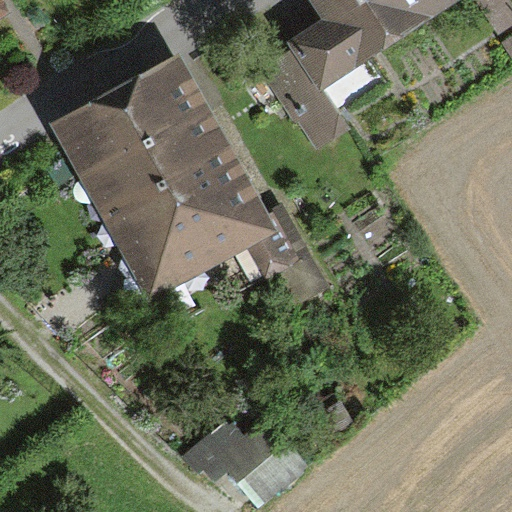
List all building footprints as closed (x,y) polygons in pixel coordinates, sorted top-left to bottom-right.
[(0,0),(0,33),(17,24),(3,0),(0,0)] [(460,0),(299,0),(321,34),(262,72),(310,147),(348,124),(326,90),(463,4),(460,0)] [(186,79),(63,145),(102,219),(226,152),(186,79)] [(227,153),(103,219),(143,292),(267,226),(227,153)] [(227,427),(185,464),(210,492),(226,478),(253,510),(298,471),(266,435),(248,450),(227,427)]
